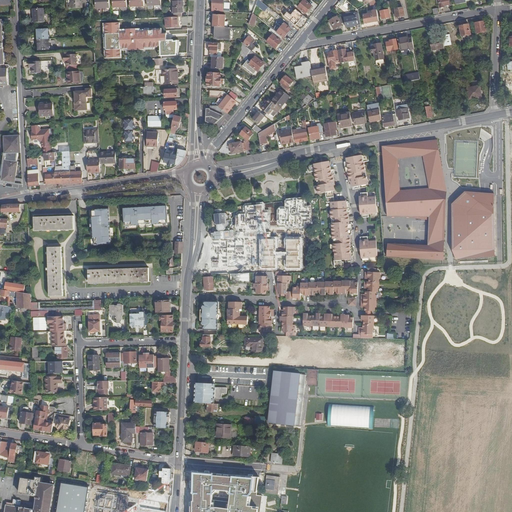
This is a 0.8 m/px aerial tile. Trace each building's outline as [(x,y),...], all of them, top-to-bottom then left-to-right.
[(67,0),(69,0),(69,4),(67,4),(67,9),(83,8),(82,0),(67,0)] [(95,0),(96,9),(111,8),(110,0),(95,0)] [(120,11),(120,7),(128,7),(128,0),(113,0),(114,11),(120,11)] [(185,0),(174,0),(173,15),(184,16),(185,0)] [(213,0),(213,12),(223,12),(224,1),(213,0)] [(265,11),(268,7),(263,2),(259,0),(258,0),(257,5),(265,11)] [(304,0),(298,8),(306,14),(312,6),(304,0)] [(450,6),(453,6),(451,0),(438,0),(440,9),(445,8),(445,6),(450,5),(450,6)] [(404,8),(395,10),(396,18),(405,16),(404,8)] [(44,9),(34,9),(34,13),(35,13),(35,23),(44,22),(44,9)] [(295,26),(303,16),(296,10),(291,16),(288,13),(284,17),(295,26)] [(377,13),(377,10),(372,11),(372,14),(364,16),(365,23),(375,21),(375,22),(379,21),(379,20),(377,13)] [(381,12),(377,13),(379,20),(390,18),(389,10),(380,12),(381,12)] [(253,14),(249,24),(254,26),(257,17),(253,14)] [(344,19),(346,28),(361,25),(359,16),(344,19)] [(338,17),(330,21),(334,30),(342,25),(338,17)] [(165,18),(97,21),(99,48),(121,47),(121,43),(148,41),(148,40),(152,40),(152,33),(148,34),(148,26),(166,25),(165,18)] [(179,18),(165,18),(166,25),(166,28),(179,28),(179,18)] [(484,22),(475,24),(477,34),(486,32),(484,22)] [(278,25),(273,30),(277,33),(277,32),(285,38),(292,29),(285,23),(281,28),(278,25)] [(469,25),(460,27),(462,37),(471,35),(469,25)] [(230,39),(230,28),(216,27),(215,39),(230,39)] [(280,40),(282,37),(277,33),(273,30),(271,28),(269,31),(273,35),(267,42),(276,49),(282,41),(280,40)] [(38,30),(38,40),(49,39),(48,30),(38,30)] [(248,47),(248,48),(252,52),(256,47),(253,44),(255,41),(253,40),(254,40),(250,36),(244,44),(248,47)] [(412,37),(398,40),(399,50),(414,47),(412,37)] [(445,49),(443,37),(430,40),(432,51),(445,49)] [(49,50),(49,39),(38,40),(39,50),(49,50)] [(390,42),(386,43),(388,52),(398,50),(396,40),(390,41),(390,42)] [(211,48),(211,57),(213,57),(220,58),(220,55),(218,54),(218,50),(221,50),(221,44),(218,44),(210,43),(210,48),(211,48)] [(242,43),(236,58),(239,59),(241,54),(245,58),(246,56),(250,58),(243,67),(255,76),(266,63),(252,52),(248,48),(242,43)] [(382,44),(373,46),(373,47),(371,47),(372,54),(374,53),(375,61),(384,59),(382,44)] [(172,59),(171,45),(156,46),(157,55),(158,55),(159,60),(163,59),(172,59)] [(346,50),(338,51),(340,63),(348,62),(346,50)] [(331,53),(328,54),(331,70),(336,69),(335,62),(339,61),(337,51),(331,52),(331,53)] [(457,57),(457,65),(461,65),(461,51),(452,51),(452,57),(457,57)] [(75,55),(75,52),(65,52),(65,56),(64,56),(64,60),(67,59),(67,62),(67,67),(78,66),(77,55),(75,55)] [(0,85),(9,85),(8,68),(5,69),(5,65),(4,55),(0,55),(0,85)] [(220,58),(213,57),(213,68),(223,69),(224,58),(220,58)] [(33,73),(42,73),(41,61),(30,62),(30,66),(33,66),(33,73)] [(297,79),(312,76),(311,69),(310,62),(302,64),(303,67),(295,68),(297,79)] [(312,70),(315,83),(330,80),(328,67),(312,70)] [(164,77),(162,77),(162,84),(178,84),(178,70),(164,70),(164,77)] [(232,70),(230,74),(237,79),(239,76),(232,70)] [(80,73),(67,74),(68,84),(81,84),(81,83),(80,73)] [(221,79),(221,74),(209,73),(209,87),(221,87),(221,84),(224,84),(224,79),(221,79)] [(405,78),(405,82),(420,80),(419,74),(411,75),(412,77),(405,78)] [(280,83),(283,85),(284,86),(283,87),(288,92),(290,89),(288,88),(293,82),(286,76),(280,83)] [(294,81),(293,82),(288,88),(290,89),(291,88),(292,89),(297,83),(294,81)] [(480,86),(467,88),(469,100),(481,98),(480,86)] [(75,105),(74,105),(74,111),(84,110),(84,104),(87,104),(87,97),(92,97),(91,89),(85,89),(85,91),(74,92),(75,98),(75,105)] [(315,93),(316,94),(317,99),(331,96),(331,92),(330,91),(320,93),(319,89),(315,90),(315,93)] [(281,108),(290,97),(281,90),(272,101),(281,108)] [(229,96),(235,101),(238,98),(231,92),(229,95),(229,96)] [(303,107),(308,105),(313,99),(308,95),(306,97),(304,95),(301,98),(304,100),(300,104),(303,107)] [(227,113),(236,102),(235,101),(229,96),(227,99),(220,108),(227,113)] [(281,109),(281,108),(272,101),(270,100),(267,105),(265,104),(261,109),(269,115),(273,110),(277,114),(281,109)] [(177,102),(165,103),(165,111),(167,111),(167,118),(174,118),(174,110),(177,110),(177,102)] [(428,103),(425,103),(428,119),(433,118),(431,107),(429,107),(428,103)] [(53,104),(41,105),(41,117),(53,116),(53,104)] [(382,120),(379,104),(367,106),(371,122),(382,120)] [(218,106),(211,106),(211,109),(207,109),(207,122),(214,125),(227,113),(220,108),(218,106)] [(403,110),(398,111),(399,120),(410,119),(409,114),(404,115),(403,110)] [(261,120),(264,116),(259,112),(253,119),(258,124),(261,120)] [(367,123),(365,112),(353,115),(355,125),(367,123)] [(352,126),(350,113),(338,115),(341,128),(352,126)] [(398,125),(396,114),(382,117),(384,128),(398,125)] [(182,118),(175,116),(171,130),(170,134),(176,135),(178,128),(180,128),(182,118)] [(161,117),(149,117),(149,126),(161,126),(161,117)] [(124,120),(125,131),(133,131),(134,131),(134,128),(134,125),(134,119),(124,120)] [(323,133),(321,124),(318,124),(318,127),(314,128),(314,133),(310,134),(311,140),(321,139),(320,133),(323,133)] [(338,130),(337,124),(325,126),(326,132),(325,132),(326,137),(337,135),(336,130),(338,130)] [(41,125),(33,126),(33,133),(32,133),(33,140),(38,140),(38,141),(39,140),(39,143),(41,142),(41,143),(42,143),(42,148),(44,148),(44,154),(52,153),(50,135),(52,134),(51,129),(41,130),(41,125)] [(266,137),(276,132),(274,125),(263,131),(258,134),(260,145),(267,144),(266,137)] [(246,128),(240,135),(248,141),(254,134),(246,128)] [(98,130),(84,131),(84,144),(90,144),(90,142),(93,143),(99,143),(98,130)] [(279,132),(281,143),(289,142),(289,143),(294,143),(292,130),(279,132)] [(306,130),(294,132),(296,143),(308,141),(306,130)] [(133,131),(125,131),(125,142),(134,142),(134,140),(134,136),(133,131)] [(159,134),(148,133),(148,147),(158,147),(159,134)] [(17,162),(18,153),(18,148),(21,148),(20,135),(13,136),(4,137),(4,144),(7,144),(6,154),(3,175),(2,181),(11,182),(15,183),(16,178),(18,162),(17,162)] [(388,257),(444,260),(447,192),(437,139),(382,146),(382,152),(388,217),(408,217),(427,220),(428,217),(429,217),(428,244),(388,243),(388,257)] [(242,142),(230,144),(232,154),(243,152),(242,142)] [(179,150),(178,156),(177,165),(177,167),(178,166),(184,160),(187,153),(187,152),(179,150)] [(71,184),(71,172),(70,166),(70,152),(63,152),(63,156),(62,156),(63,167),(60,167),(61,185),(71,184)] [(100,160),(100,164),(116,163),(116,152),(100,153),(100,160)] [(44,154),(45,161),(56,160),(55,153),(52,153),(44,154)] [(352,170),(352,174),(362,172),(363,176),(353,178),(354,181),(355,181),(357,188),(363,187),(363,185),(368,184),(364,161),(370,160),(368,153),(350,157),(353,170),(352,170)] [(177,165),(178,156),(166,154),(165,163),(177,165)] [(28,159),(28,168),(30,168),(30,165),(39,164),(38,159),(28,159)] [(136,159),(120,159),(120,169),(136,169),(136,159)] [(88,161),(88,171),(96,171),(96,173),(101,173),(100,164),(100,160),(88,161)] [(343,219),(350,219),(349,215),(348,215),(347,202),(341,202),(334,203),(334,198),(333,192),(335,191),(334,186),(335,186),(335,182),(327,183),(328,184),(325,185),(324,180),(327,179),(327,180),(334,179),(333,175),(332,175),(329,161),(316,164),(316,165),(309,166),(310,173),(317,171),(322,194),(326,193),(327,198),(328,204),(329,204),(334,268),(340,268),(340,264),(338,264),(338,261),(345,261),(353,261),(352,257),(351,257),(350,247),(352,246),(352,244),(344,244),(344,245),(341,245),(340,240),(343,240),(343,241),(344,241),(351,240),(351,237),(349,237),(348,226),(350,226),(350,222),(343,223),(342,223),(342,224),(339,224),(339,219),(342,218),(342,220),(343,220),(343,219)] [(158,172),(161,163),(155,162),(151,173),(158,172)] [(40,185),(39,171),(28,172),(29,186),(40,185)] [(83,184),(83,183),(82,172),(76,172),(71,172),(71,184),(83,184)] [(48,186),(56,185),(56,175),(47,175),(48,186)] [(360,195),(361,202),(371,201),(371,205),(361,206),(362,212),(363,212),(363,216),(370,216),(370,212),(376,212),(376,194),(369,194),(368,191),(361,191),(362,195),(360,195)] [(466,191),(452,204),(452,251),(456,260),(494,256),(494,193),(466,191)] [(166,206),(159,207),(159,209),(158,208),(158,207),(132,208),(132,210),(131,210),(131,208),(124,208),(124,226),(139,225),(139,223),(153,223),(153,224),(167,223),(166,206)] [(108,209),(92,209),(92,216),(91,217),(92,237),(94,237),(94,244),(109,244),(108,223),(107,223),(107,220),(108,220),(108,209)] [(224,210),(216,211),(217,229),(219,231),(224,230),(226,228),(225,224),(226,223),(225,214),(224,214),(224,210)] [(74,216),(34,217),(35,231),(74,229),(74,216)] [(1,219),(0,222),(0,226),(0,234),(4,235),(5,232),(6,232),(6,227),(7,227),(8,220),(1,219)] [(368,249),(360,250),(361,257),(362,260),(368,260),(368,256),(375,256),(374,238),(367,239),(367,236),(360,236),(360,239),(359,239),(360,246),(368,245),(368,249)] [(61,247),(48,247),(49,296),(63,296),(61,247)] [(237,249),(237,256),(241,256),(241,265),(252,265),(251,249),(237,249)] [(149,268),(89,270),(89,284),(149,281),(149,268)] [(365,283),(365,286),(365,289),(368,288),(368,292),(365,292),(365,296),(362,296),(361,307),(365,307),(365,311),(366,311),(371,311),(375,312),(375,307),(376,307),(376,296),(375,296),(375,293),(378,292),(378,285),(378,279),(379,279),(379,272),(375,273),(375,269),(367,269),(367,273),(365,273),(365,279),(368,279),(368,283),(365,283)] [(295,286),(296,288),(291,289),(291,292),(286,292),(286,289),(286,285),(289,284),(288,281),(290,281),(290,276),(287,276),(287,274),(282,274),(282,272),(275,272),(275,277),(277,277),(277,289),(277,295),(285,295),(285,297),(285,299),(299,300),(299,297),(299,294),(302,294),(302,296),(314,296),(314,294),(319,294),(319,296),(326,296),(326,292),(329,292),(328,294),(333,294),(333,292),(336,292),(336,293),(341,293),(347,293),(347,291),(350,291),(350,294),(358,294),(358,286),(358,282),(354,282),(354,280),(334,281),(333,282),(325,281),(325,282),(317,282),(316,283),(309,283),(309,284),(301,284),(301,286),(295,286)] [(250,273),(231,274),(231,283),(250,282),(250,273)] [(268,291),(268,289),(268,284),(267,284),(267,277),(264,277),(264,273),(255,273),(255,283),(254,284),(254,287),(256,289),(256,290),(256,294),(266,294),(266,291),(268,291)] [(214,288),(213,275),(205,275),(205,289),(214,288)] [(6,282),(5,290),(24,293),(25,285),(6,282)] [(5,290),(2,290),(1,296),(7,297),(10,297),(10,296),(18,297),(16,308),(21,308),(28,309),(31,310),(31,303),(31,294),(24,293),(5,290)] [(80,316),(83,316),(83,314),(83,311),(102,310),(101,300),(93,300),(93,307),(70,307),(39,308),(39,311),(48,311),(56,310),(59,310),(76,310),(77,316),(80,316)] [(203,304),(202,304),(203,325),(204,326),(204,329),(217,329),(217,323),(217,319),(219,317),(219,315),(217,314),(217,307),(218,306),(218,302),(217,300),(204,300),(203,302),(203,304)] [(169,301),(156,302),(156,312),(170,311),(169,301)] [(32,317),(48,317),(48,311),(39,311),(39,308),(39,302),(31,303),(31,310),(32,317)] [(229,309),(228,309),(228,324),(248,324),(248,316),(240,316),(240,311),(242,311),(242,302),(229,302),(229,309)] [(119,306),(110,306),(110,313),(112,313),(112,314),(111,315),(112,317),(115,321),(117,323),(121,323),(123,319),(122,314),(124,312),(123,305),(121,304),(119,304),(119,306)] [(262,336),(269,336),(269,333),(270,333),(270,320),(269,319),(269,317),(272,317),(272,310),(269,310),(269,307),(259,307),(259,310),(258,310),(258,317),(259,317),(259,325),(261,325),(261,328),(259,329),(259,333),(262,333),(262,336)] [(284,333),(284,337),(293,337),(293,334),(291,333),(291,327),(290,327),(289,319),(290,319),(290,315),(292,314),(292,308),(283,308),(283,310),(279,310),(279,320),(280,324),(281,324),(281,333),(284,333)] [(148,316),(148,312),(140,312),(140,314),(130,314),(131,326),(141,325),(141,327),(145,327),(145,325),(148,325),(148,324),(148,316)] [(317,317),(318,314),(312,314),(312,317),(307,316),(307,314),(301,314),(301,327),(352,328),(352,317),(349,317),(349,315),(337,315),(337,317),(332,317),(332,315),(320,314),(320,317),(317,317)] [(371,316),(366,315),(361,315),(361,321),(363,321),(363,325),(361,325),(361,328),(357,328),(357,335),(359,335),(359,339),(373,339),(373,316),(371,316)] [(64,331),(66,331),(66,324),(63,324),(63,321),(62,321),(61,316),(59,316),(56,316),(48,317),(48,324),(51,324),(51,331),(52,331),(64,331)] [(100,316),(89,316),(90,332),(101,332),(100,316)] [(173,321),(173,316),(160,316),(160,320),(162,320),(162,332),(173,332),(173,321)] [(64,338),(64,331),(52,331),(52,346),(66,346),(66,341),(64,341),(62,341),(62,338),(64,338)] [(210,347),(211,335),(203,335),(203,337),(202,342),(201,342),(201,347),(210,347)] [(22,338),(12,337),(11,341),(10,341),(10,345),(11,345),(11,350),(21,351),(22,338)] [(263,339),(246,339),(246,346),(253,346),(252,351),(262,351),(263,339)] [(317,360),(318,347),(322,348),(322,340),(299,339),(298,360),(317,360)] [(33,355),(33,359),(33,362),(41,362),(40,358),(38,358),(38,347),(32,347),(33,355)] [(68,348),(56,348),(56,354),(58,354),(58,358),(67,358),(67,353),(68,353),(68,348)] [(121,354),(121,361),(124,361),(128,361),(128,363),(136,363),(136,352),(125,353),(125,354),(121,354)] [(121,354),(121,353),(106,353),(106,358),(108,358),(108,363),(106,363),(107,368),(121,368),(121,361),(121,354)] [(139,355),(140,367),(154,367),(158,367),(158,359),(157,356),(153,356),(153,355),(149,355),(149,353),(144,353),(144,355),(139,355)] [(99,356),(89,356),(89,363),(90,363),(90,370),(99,370),(99,356)] [(169,358),(158,359),(158,367),(158,372),(170,372),(169,358)] [(64,361),(49,362),(49,374),(64,373),(64,361)] [(266,418),(266,421),(300,425),(306,375),(272,370),(270,387),(268,408),(266,418)] [(62,377),(46,377),(46,392),(58,392),(58,383),(62,383),(62,377)] [(11,393),(24,394),(24,381),(12,381),(11,393)] [(98,389),(97,389),(97,394),(99,395),(109,394),(109,389),(110,389),(109,381),(103,381),(98,381),(98,386),(98,389)] [(164,392),(164,382),(158,382),(153,382),(153,392),(164,392)] [(106,397),(94,398),(94,410),(107,410),(106,397)] [(374,406),(330,403),(329,426),(373,429),(374,406)] [(217,404),(208,404),(207,412),(217,413),(217,404)] [(13,408),(0,405),(0,417),(1,417),(0,418),(4,418),(11,419),(13,408)] [(22,412),(20,422),(31,424),(33,414),(30,413),(30,410),(23,409),(23,412),(22,412)] [(155,411),(154,428),(169,428),(170,412),(155,411)] [(70,419),(60,417),(59,421),(57,421),(56,426),(63,428),(62,429),(68,430),(70,419)] [(244,426),(265,427),(266,421),(266,418),(255,417),(255,419),(244,418),(244,426)] [(102,423),(94,423),(94,435),(102,435),(101,436),(107,436),(107,425),(102,425),(102,423)] [(132,433),(136,433),(136,432),(135,427),(136,423),(122,423),(122,442),(132,442),(132,433)] [(232,425),(218,424),(218,430),(217,430),(217,437),(231,438),(232,425)] [(153,433),(141,433),(141,445),(152,445),(153,433)] [(0,446),(0,454),(9,458),(10,453),(5,452),(6,446),(7,446),(7,443),(1,442),(0,446)] [(209,443),(196,442),(196,451),(208,452),(209,443)] [(12,443),(10,453),(9,458),(9,460),(10,460),(10,461),(14,462),(15,454),(20,455),(21,446),(17,445),(17,444),(13,443),(12,443)] [(253,447),(251,447),(234,445),(234,451),(234,455),(243,456),(250,456),(250,452),(253,452),(253,447)] [(50,454),(35,451),(34,457),(37,457),(36,462),(48,464),(50,454)] [(284,453),(273,453),(272,463),(283,464),(284,453)] [(60,460),(58,470),(70,472),(72,462),(60,460)] [(129,476),(131,466),(113,463),(112,473),(121,475),(129,476)] [(147,480),(148,469),(141,468),(141,467),(137,466),(135,478),(147,480)] [(6,472),(6,475),(13,476),(14,472),(15,469),(7,468),(6,472)] [(280,477),(267,475),(265,493),(278,495),(280,477)] [(50,511),(54,484),(40,482),(41,478),(36,477),(35,480),(22,478),(19,493),(37,496),(35,510),(19,507),(20,500),(13,499),(12,504),(12,506),(6,505),(5,511),(50,511)] [(62,481),(57,511),(85,511),(90,486),(62,481)] [(92,483),(87,511),(165,511),(168,496),(92,483)]
